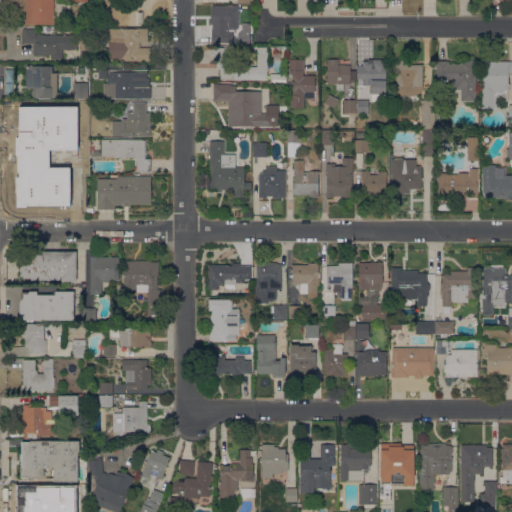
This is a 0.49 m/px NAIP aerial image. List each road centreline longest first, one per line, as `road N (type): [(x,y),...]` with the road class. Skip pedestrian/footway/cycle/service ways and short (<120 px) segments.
road 1 (residential): [(511,230),(0,229)]
road 2 (residential): [(194,419),(185,390),(182,0)]
road 3 (residential): [(511,408),(215,408),(194,419)]
road 4 (residential): [(511,26),(264,27)]
